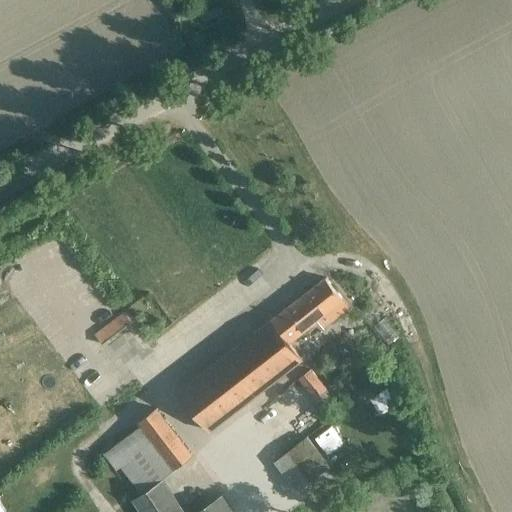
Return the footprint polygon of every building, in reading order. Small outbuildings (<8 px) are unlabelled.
[(207,429),(299,358),(286,340),(315,318),(322,327),(346,309),(322,277),(176,389),(207,429)] [(101,342),(131,319),(123,308),(93,331),(101,342)] [(313,396),(323,388),(308,369),(298,377),(313,396)] [(139,491),(172,466),(189,452),(154,406),(137,420),(138,422),(101,450),(114,467),(118,464),(139,491)] [(305,436),(285,451),(273,461),(295,489),(327,464),(305,436)] [(233,511),(221,494),(194,511),(184,511),(162,478),(132,498),(141,511),(233,511)]
